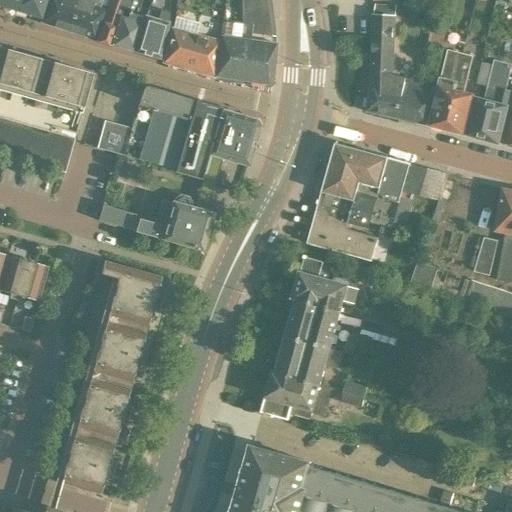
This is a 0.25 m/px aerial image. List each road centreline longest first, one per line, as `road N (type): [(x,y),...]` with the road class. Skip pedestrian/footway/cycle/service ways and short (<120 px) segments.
road 1 (tertiary): [(155,511),(202,341),(302,112)]
road 2 (residential): [(302,112),(511,168)]
road 3 (residential): [(5,482),(47,343)]
